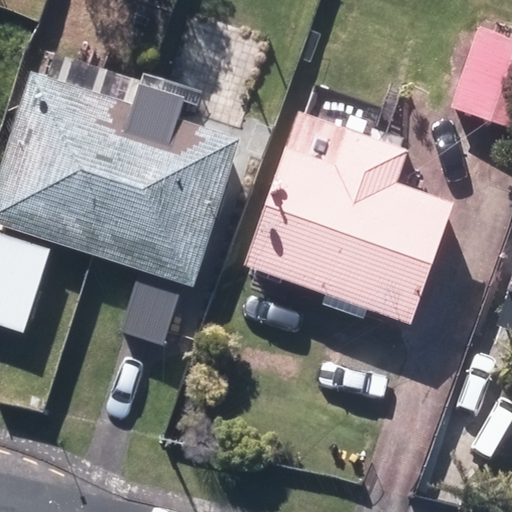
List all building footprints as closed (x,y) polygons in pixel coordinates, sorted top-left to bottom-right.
[(449,113),(511,135),(511,46),(478,34),(449,113)] [(119,340),(163,354),(183,291),(193,294),(241,145),(176,125),(179,114),(137,100),(135,111),(31,78),(0,170),(0,232),(139,278),(119,340)] [(244,271),(412,330),(454,209),(396,189),(407,157),(399,154),(403,143),(376,134),(383,113),(309,87),(244,271)] [(0,333),(24,341),(51,256),(0,238),(0,333)] [(511,283),(495,330),(501,331),(496,346),(511,352),(511,283)]
